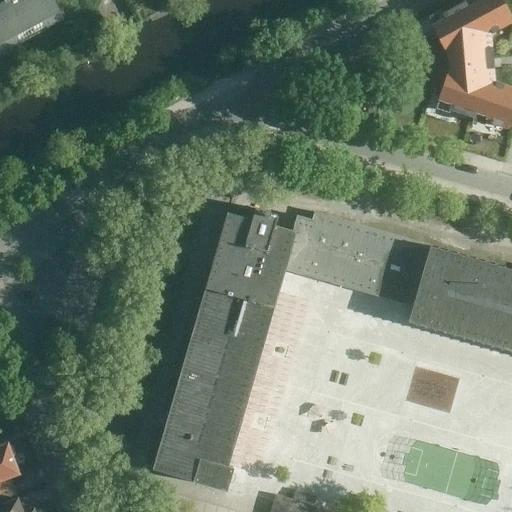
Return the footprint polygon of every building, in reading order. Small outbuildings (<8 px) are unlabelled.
[(0,54),(65,20),(54,0),(5,0),(8,3),(0,7),(0,54)] [(436,110),(509,132),(511,123),(511,88),(496,82),(493,59),(491,38),(511,26),(511,12),(504,0),(469,0),(430,21),(450,57),(450,74),(436,110)] [(372,98),(367,49),(353,50),(340,51),(333,54),(329,59),(325,65),(324,71),(323,79),(324,81),(325,85),(327,89),(330,93),(334,96),(338,98),(341,100),(344,100),(350,100),(372,98)] [(511,270),(432,247),(432,246),(316,213),(313,220),(309,234),(293,230),(274,225),(277,215),(255,209),(251,218),(227,212),(213,260),(154,467),(194,478),(194,480),(227,489),(233,467),(227,465),(274,303),(284,269),(288,256),(346,273),(342,286),(413,306),(409,321),(511,350),(511,270)] [(313,220),(298,216),(293,230),(309,234),(313,220)] [(288,256),(284,269),(342,286),(346,273),(288,256)] [(375,329),(324,315),(319,334),(369,348),(375,329)] [(11,434),(0,438),(0,478),(12,475),(23,471),(11,434)] [(12,475),(0,478),(0,498),(19,493),(12,475)] [(0,498),(0,503),(3,511),(44,511),(40,500),(26,505),(22,492),(19,493),(0,498)] [(291,501),(277,497),(272,511),(335,511),(315,505),(316,497),(295,493),(291,501)]
